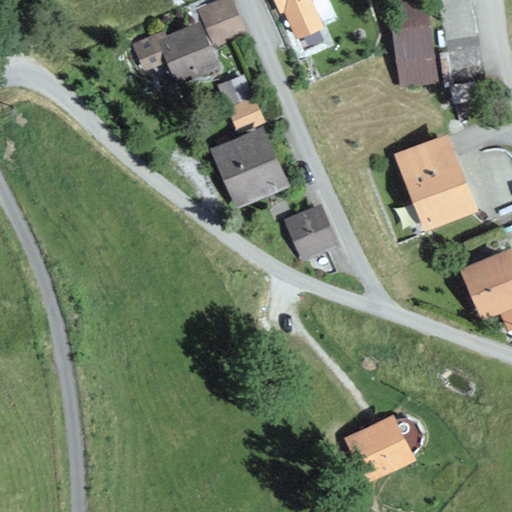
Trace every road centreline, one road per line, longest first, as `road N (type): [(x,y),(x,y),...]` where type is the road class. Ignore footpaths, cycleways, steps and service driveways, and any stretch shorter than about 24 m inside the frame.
road 1 (track): [(387,312),(279,269),(153,179),(49,85),(26,73),(0,75)]
road 2 (residential): [(245,0),(387,312)]
road 3 (track): [(0,188),(58,334),(79,511)]
road 4 (residential): [(511,355),(387,312)]
